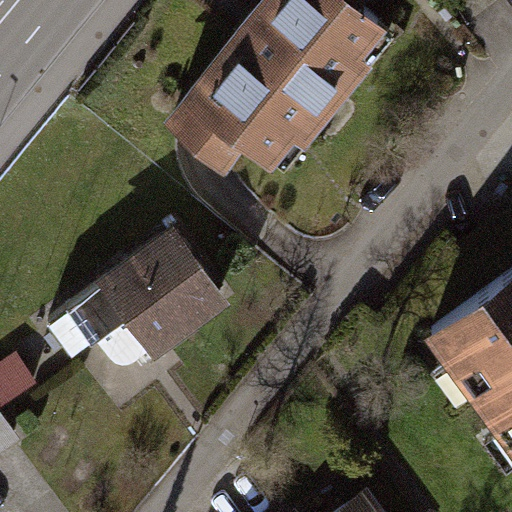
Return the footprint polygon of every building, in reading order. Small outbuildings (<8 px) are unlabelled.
[(258,0),(168,109),(227,157),(245,135),(285,168),(402,27),(369,0),(258,0)] [(227,298),(170,219),(35,315),(66,358),(84,345),(110,381),(227,298)] [(511,261),(414,333),(511,465),(511,261)] [(0,352),(0,446),(15,436),(0,414),(0,398),(32,376),(9,345),(0,352)] [(288,511),(385,511),(364,483),(323,511),(301,511),(297,506),(288,511)]
